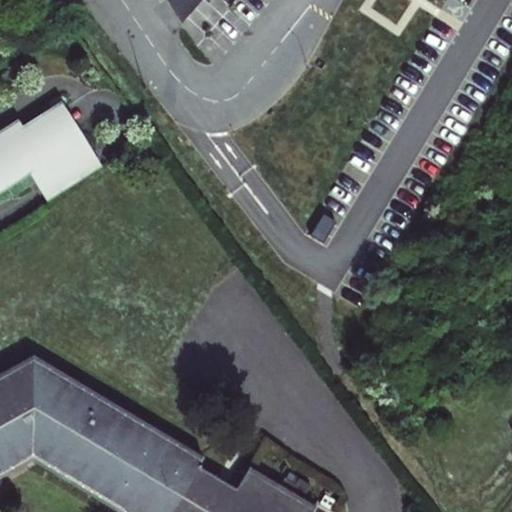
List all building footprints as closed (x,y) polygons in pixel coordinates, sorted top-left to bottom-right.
[(61,102),(22,126),(26,132),(47,119),(63,146),(81,135),(61,102)] [(18,120),(0,131),(0,185),(29,168),(33,174),(40,186),(93,153),(81,135),(63,146),(47,119),(26,132),(22,126),(18,120)] [(93,153),(40,186),(44,193),(49,200),(102,167),(97,161),(93,153)] [(0,194),(33,174),(29,168),(0,185),(0,194)] [(0,472),(31,455),(126,511),(310,511),(246,473),(233,495),(194,472),(199,464),(32,363),(0,381),(0,472)]
